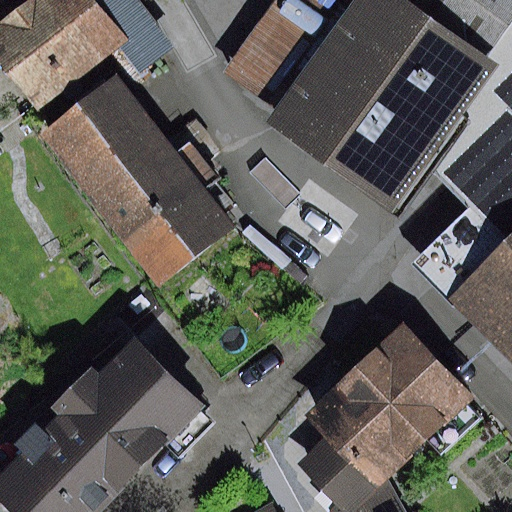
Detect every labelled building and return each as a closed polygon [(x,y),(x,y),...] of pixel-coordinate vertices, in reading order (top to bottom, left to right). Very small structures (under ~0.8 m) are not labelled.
[(92,0),(26,0),(0,21),(0,62),(37,108),(114,45),(123,38),(92,0)] [(132,0),(92,0),(123,38),(114,45),(137,74),(171,47),(132,0)] [(349,0),(274,0),(223,73),(273,107),(349,0)] [(474,66),(377,0),(349,0),(273,107),(257,131),(387,222),(488,78),(474,66)] [(511,0),(377,0),(474,66),(511,10),(511,0)] [(115,75),(37,134),(155,289),(233,230),(196,181),(212,169),(191,141),(175,153),(115,75)] [(511,241),(448,302),(511,370),(511,241)] [(386,475),(468,398),(398,323),(305,410),(350,458),(375,485),(386,475)] [(95,376),(86,367),(0,456),(0,506),(6,511),(96,511),(199,405),(130,340),(95,376)] [(407,511),(386,475),(375,485),(350,458),(316,490),(335,508),(331,511),(407,511)]
